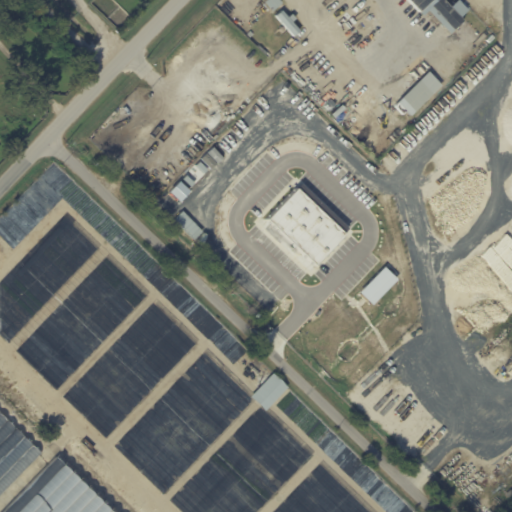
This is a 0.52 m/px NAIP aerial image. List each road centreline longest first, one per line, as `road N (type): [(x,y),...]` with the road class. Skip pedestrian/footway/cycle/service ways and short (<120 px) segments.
road 1 (residential): [(47,136),(434,511)]
road 2 (residential): [(177,0),(0,183)]
